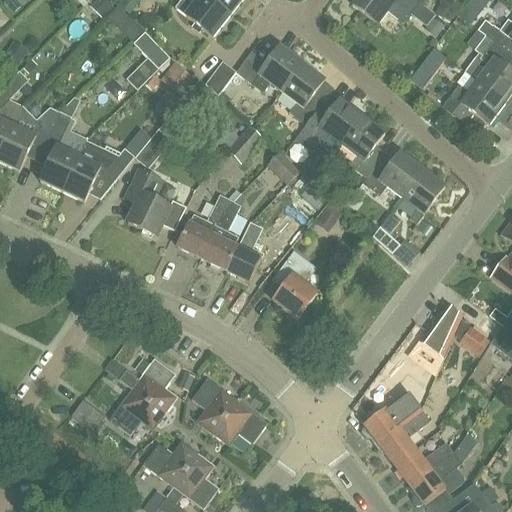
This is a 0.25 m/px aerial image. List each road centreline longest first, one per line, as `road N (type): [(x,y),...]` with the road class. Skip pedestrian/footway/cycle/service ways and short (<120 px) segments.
road 1 (residential): [(318,427),(235,351),(0,229)]
road 2 (residential): [(318,427),(495,191)]
road 3 (residential): [(495,191),(303,21)]
